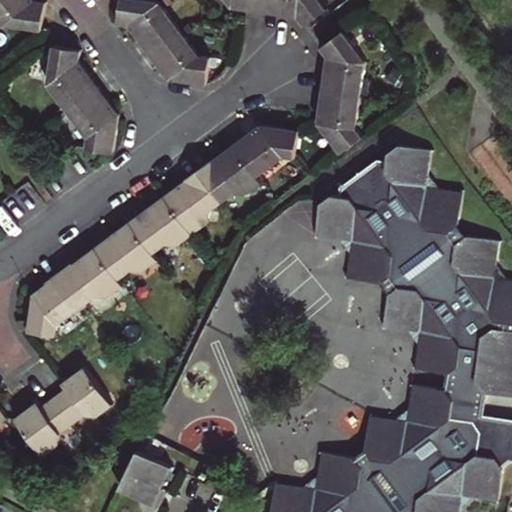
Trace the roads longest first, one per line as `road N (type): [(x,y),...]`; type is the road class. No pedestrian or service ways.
road 1 (residential): [(0,269),(179,138)]
road 2 (residential): [(75,0),(179,138)]
road 3 (residential): [(179,138),(291,51)]
